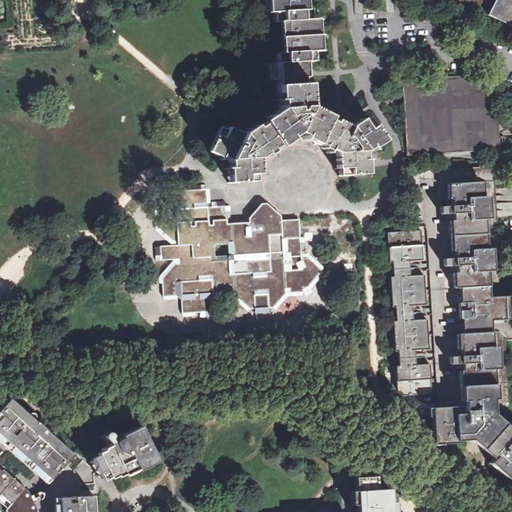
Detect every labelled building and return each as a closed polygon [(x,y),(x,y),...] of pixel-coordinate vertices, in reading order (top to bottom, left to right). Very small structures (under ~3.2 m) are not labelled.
[(340,175),(350,175),(354,174),(354,176),(357,176),(357,174),(363,174),(363,176),(368,176),(368,173),(366,173),(366,169),(367,168),(367,166),(365,166),(365,161),(368,161),(368,159),(364,159),(364,152),(371,148),(374,152),(376,151),(373,147),(384,139),(369,117),(363,121),(361,118),(348,127),(334,120),(333,123),(329,121),(327,120),(327,119),(325,119),(320,117),(322,114),(307,107),(306,93),(303,93),(302,78),(305,78),(304,62),(313,62),(312,52),(329,51),(329,50),(312,52),(311,37),(329,35),(329,34),(311,35),(310,21),(328,20),(328,18),(310,19),(309,10),(301,11),(300,0),(271,0),(273,13),(256,14),(256,15),(273,14),(273,22),(281,21),(282,37),(283,53),(275,54),(276,64),(259,65),(259,66),(275,65),(276,79),(260,80),(260,81),(277,80),(278,100),(272,100),(273,102),(278,102),(278,109),(266,118),(266,117),(265,117),(267,121),(262,124),(262,123),(260,124),(261,125),(258,127),(256,129),(253,125),(252,125),(253,126),(241,135),(227,128),(225,130),(219,127),(207,150),(220,157),(218,160),(219,161),(221,157),(228,160),(229,168),(225,168),(225,170),(229,169),(229,175),(228,175),(228,176),(229,176),(229,182),(228,182),(228,184),(245,183),(245,181),(247,181),(246,175),(259,174),(259,173),(258,173),(257,159),(263,154),(265,157),(266,157),(264,153),(269,150),(270,151),(270,150),(272,148),(275,146),(276,147),(277,146),(276,145),(281,142),(282,143),(283,143),(282,142),(287,138),(289,141),(290,141),(288,138),(295,133),(302,137),(300,140),(301,141),(303,137),(308,140),(307,141),(308,141),(309,140),(314,143),(314,144),(315,145),(316,144),(319,145),(321,146),(320,148),(322,148),(321,147),(327,150),(325,153),(327,154),(328,150),(335,153),(336,168),(335,168),(335,169),(340,169),(340,175)] [(480,22),(490,0),(443,0),(442,3),(480,22)] [(511,0),(495,0),(488,15),(511,26),(511,0)] [(495,74),(402,80),(407,156),(500,149),(498,127),(496,95),(495,74)] [(511,284),(502,285),(498,219),(511,217),(511,187),(496,189),(494,167),(409,173),(413,228),(404,228),(404,232),(389,234),(389,263),(392,262),(393,277),(390,277),(392,307),(395,307),(396,321),(393,322),(395,352),(398,351),(399,366),(396,366),(398,396),(413,395),(413,400),(424,399),(425,409),(427,409),(428,418),(432,417),(433,446),(456,444),(456,441),(472,440),(483,450),(492,440),(506,424),(494,414),(501,406),(509,406),(505,340),(511,340),(511,284)] [(158,211),(159,229),(173,242),(177,241),(178,245),(155,247),(156,261),(178,259),(179,264),(174,264),(162,278),(163,297),(181,296),(182,314),(183,314),(200,312),(200,317),(214,316),(213,298),(236,297),(250,309),(273,308),(286,294),(283,252),(287,252),(287,257),(301,256),(301,251),(305,251),(304,237),(300,237),(299,220),(281,221),(281,216),(266,204),(261,204),(249,218),(249,223),(245,223),(245,237),(233,238),(231,224),(226,224),(226,220),(231,220),(230,206),(225,206),(225,202),(212,203),(211,203),(211,208),(207,208),(206,185),(192,186),(192,190),(174,191),(175,209),(158,211)] [(9,398),(0,409),(0,421),(57,472),(73,454),(9,398)] [(0,436),(50,480),(52,478),(55,474),(57,472),(0,421),(0,436)] [(118,436),(119,438),(106,444),(107,445),(101,448),(103,453),(97,456),(106,475),(112,472),(115,477),(121,474),(122,475),(134,469),(135,471),(152,462),(153,459),(149,450),(150,450),(144,438),(143,438),(139,429),(135,428),(118,436)] [(511,439),(510,441),(511,441),(499,455),(498,455),(497,456),(503,461),(504,460),(503,459),(511,449),(511,439)] [(492,440),(483,450),(483,451),(493,441),(492,440)] [(84,477),(90,475),(82,452),(76,454),(84,477)] [(0,502),(7,508),(7,510),(7,511),(6,511),(36,511),(37,509),(36,507),(34,504),(42,499),(43,499),(43,498),(43,497),(44,497),(44,496),(45,495),(44,493),(43,493),(42,493),(41,493),(41,492),(40,492),(39,492),(38,493),(30,497),(29,494),(0,467),(0,502)] [(356,511),(395,511),(395,502),(390,502),(389,489),(376,489),(375,476),(354,478),(355,491),(351,491),(352,505),(356,505),(356,511)] [(94,511),(94,496),(66,498),(66,511),(94,511)] [(66,511),(66,498),(60,498),(55,498),(55,511),(66,511)]
